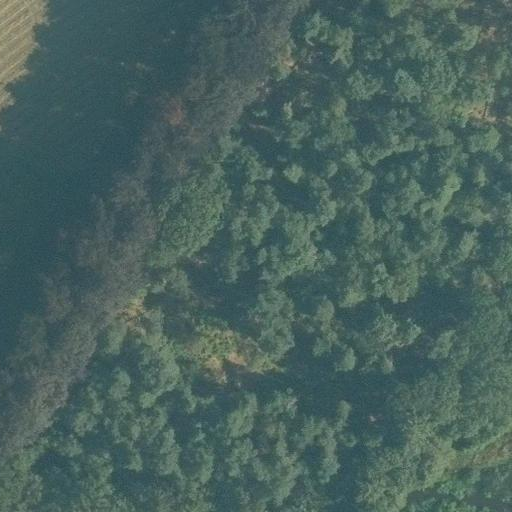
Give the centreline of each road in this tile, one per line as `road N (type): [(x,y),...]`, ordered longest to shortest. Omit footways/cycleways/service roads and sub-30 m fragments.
road 1 (track): [(0,399),(135,180)]
road 2 (track): [(0,491),(122,511)]
